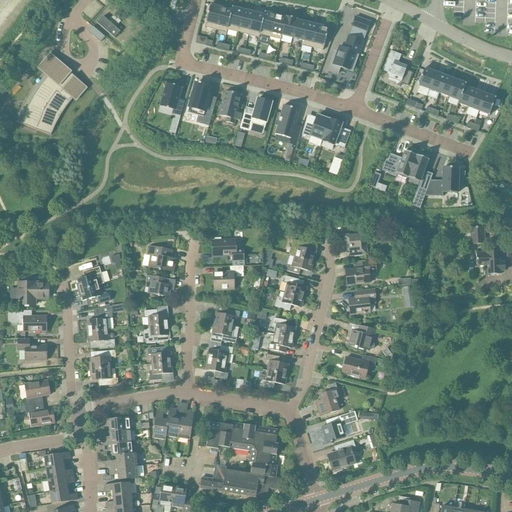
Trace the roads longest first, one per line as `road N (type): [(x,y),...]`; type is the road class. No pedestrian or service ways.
road 1 (residential): [(353,108),(184,60),(197,0)]
road 2 (tertiary): [(317,500),(422,468),(511,476)]
road 3 (residential): [(290,411),(331,272),(326,241)]
road 4 (residential): [(189,393),(195,245)]
road 5 (residential): [(75,409),(59,274)]
road 6 (residential): [(511,58),(392,2)]
road 7 (residential): [(353,108),(473,153)]
